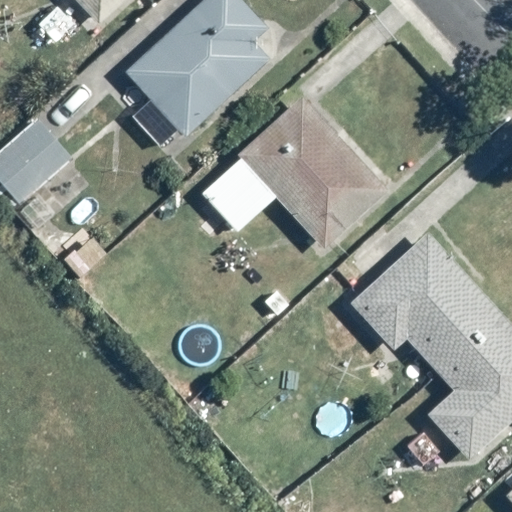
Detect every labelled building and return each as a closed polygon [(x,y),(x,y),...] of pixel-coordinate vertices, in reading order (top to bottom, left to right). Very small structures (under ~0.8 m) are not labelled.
[(55,42),(88,13),(97,22),(121,0),(56,0),(35,19),(55,42)] [(265,28),(237,0),(184,0),(157,27),(161,32),(121,70),(183,134),(267,54),(253,39),(265,28)] [(390,183),(304,91),(199,189),(236,228),(273,194),(322,246),(390,183)] [(72,154),(37,114),(0,146),(0,187),(14,204),(72,154)] [(511,325),(417,220),(340,290),(391,347),(405,335),(452,388),(426,411),(467,457),(511,417),(511,325)]
